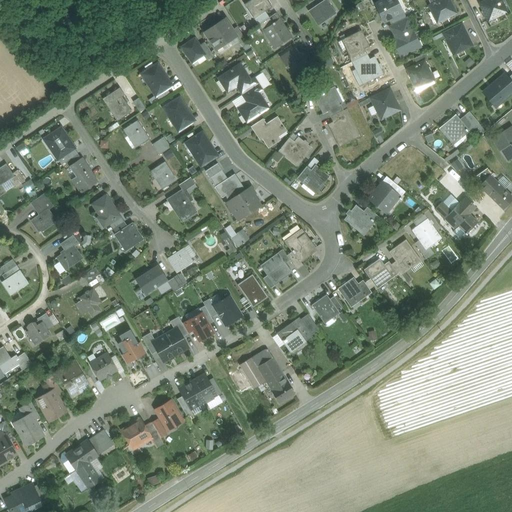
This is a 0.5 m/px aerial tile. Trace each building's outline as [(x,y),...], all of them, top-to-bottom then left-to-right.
[(266,0),(251,0),(245,5),(254,18),(265,11),(271,7),(266,0)] [(325,0),(308,12),(317,25),(335,13),(325,0)] [(393,0),(381,0),(374,4),(383,21),(390,18),(400,13),(400,12),(393,0)] [(438,0),(430,4),(439,21),(456,13),(449,0),(438,0)] [(484,0),(482,1),(479,3),(488,21),(504,13),(498,2),(501,1),(500,0),(484,0)] [(361,2),(356,4),(360,11),(365,9),(361,2)] [(265,11),(254,18),(258,24),(269,17),(265,11)] [(400,13),(390,18),(393,23),(402,19),(403,19),(406,18),(402,11),(400,12),(400,13)] [(269,17),(258,24),(262,31),(279,20),(274,14),(269,17)] [(224,18),(204,32),(216,49),(236,36),(232,30),(224,18)] [(393,23),(390,25),(396,37),(408,31),(403,19),(402,19),(393,23)] [(279,20),(262,31),(263,32),(273,48),(290,37),(279,20)] [(458,24),(444,31),(447,37),(461,30),(458,24)] [(232,30),(236,36),(238,39),(243,35),(237,27),(232,30)] [(461,30),(447,37),(455,53),(472,45),(464,29),(461,30)] [(360,30),(343,39),(350,53),(351,54),(363,48),(368,45),(360,30)] [(396,37),(392,40),(400,56),(417,48),(408,31),(396,37)] [(250,47),(243,35),(238,39),(237,39),(245,50),(250,47)] [(194,38),(182,47),(191,61),(204,53),(200,46),(194,38)] [(213,55),(205,43),(200,46),(204,53),(207,58),(213,55)] [(295,48),(282,57),(286,63),(285,64),(290,72),(292,74),(308,63),(303,56),(304,55),(302,52),(299,54),(295,48)] [(351,54),(350,53),(347,55),(351,62),(354,60),(366,54),(363,48),(351,54)] [(424,53),(412,59),(414,65),(423,60),(424,61),(427,59),(424,53)] [(366,54),(354,60),(356,66),(369,59),(366,54)] [(369,59),(356,66),(365,82),(382,73),(374,57),(369,59)] [(414,65),(406,69),(414,85),(431,76),(424,61),(423,60),(414,65)] [(159,62),(145,73),(160,94),(175,84),(159,62)] [(240,63),(219,77),(229,91),(237,85),(239,88),(255,78),(254,78),(250,80),(240,63)] [(263,72),(254,78),(255,78),(258,83),(266,78),(263,72)] [(493,111),(511,95),(511,83),(508,78),(504,74),(479,94),(493,111)] [(255,78),(239,88),(243,93),(258,83),(255,78)] [(270,84),(266,78),(258,83),(261,88),(262,89),(270,84)] [(258,83),(243,93),(246,98),(261,88),(258,83)] [(261,88),(246,98),(248,101),(239,107),(248,121),(268,108),(258,91),(262,89),(261,88)] [(332,88),(314,96),(322,113),(327,110),(340,104),(332,88)] [(118,90),(105,101),(121,122),(134,112),(118,90)] [(384,90),(371,96),(374,102),(387,95),(384,90)] [(246,98),(243,93),(229,102),(234,110),(239,107),(248,101),(246,98)] [(387,95),(374,102),(382,118),(400,109),(391,93),(387,95)] [(184,96),(167,106),(179,127),(189,121),(187,117),(193,113),(184,96)] [(139,110),(144,107),(139,97),(133,100),(139,110)] [(340,104),(327,110),(330,116),(342,110),(340,104)] [(342,110),(330,116),(333,122),(346,115),(343,110),(342,110)] [(478,122),(468,111),(464,115),(473,126),(478,122)] [(333,122),(328,124),(339,146),(356,137),(346,115),(333,122)] [(455,115),(439,128),(451,142),(459,135),(460,137),(468,131),(459,120),(455,115)] [(473,126),(464,115),(459,120),(468,131),(473,126)] [(266,124),(255,131),(260,139),(263,137),(269,146),(279,139),(276,134),(284,128),(277,117),(266,124)] [(262,119),(252,126),(255,131),(266,124),(262,119)] [(151,139),(138,121),(125,131),(138,149),(151,139)] [(62,126),(50,134),(66,156),(77,148),(62,126)] [(205,129),(188,140),(202,162),(219,151),(205,129)] [(511,129),(494,139),(506,158),(511,154),(511,129)] [(311,148),(293,133),(279,150),(297,165),(296,165),(311,148)] [(164,135),(152,143),(159,154),(171,146),(164,135)] [(97,181),(82,158),(79,160),(71,165),(78,175),(72,179),(80,192),(97,181)] [(164,162),(151,170),(156,178),(158,177),(164,187),(175,179),(164,162)] [(13,174),(5,163),(0,166),(0,194),(4,191),(0,185),(0,183),(10,177),(16,185),(25,179),(18,170),(13,174)] [(328,176),(315,165),(311,170),(303,180),(316,191),(328,176)] [(223,167),(214,173),(242,216),(262,203),(256,193),(251,195),(238,174),(231,179),(223,167)] [(306,167),(297,177),(302,181),(303,180),(311,170),(306,167)] [(486,168),(475,175),(482,182),(489,175),(490,175),(492,173),(486,168)] [(490,175),(489,175),(482,182),(479,185),(491,197),(502,208),(511,198),(511,197),(505,191),(498,184),(490,175)] [(506,176),(498,184),(505,191),(508,189),(506,186),(511,181),(506,176)] [(31,178),(23,182),(27,190),(35,186),(31,178)] [(388,186),(381,181),(367,198),(383,211),(396,194),(397,194),(388,186)] [(404,191),(392,181),(388,186),(397,194),(396,194),(399,197),(404,191)] [(182,189),(167,199),(181,221),(189,216),(196,211),(189,201),(192,199),(189,194),(188,195),(186,196),(182,189)] [(120,216),(106,194),(92,204),(100,215),(103,213),(110,223),(120,216)] [(474,207),(465,198),(459,203),(458,203),(446,215),(443,218),(462,237),(465,234),(466,233),(476,222),(468,214),(474,207)] [(355,205),(344,219),(360,232),(370,220),(373,222),(373,221),(371,219),(372,219),(363,212),(355,205)] [(60,219),(50,206),(36,216),(46,229),(40,234),(46,242),(56,235),(50,227),(60,219)] [(378,216),(367,207),(363,212),(372,219),(371,219),(373,221),(374,221),(378,216)] [(422,212),(412,220),(417,226),(427,219),(422,212)] [(440,237),(427,219),(417,226),(414,228),(411,229),(419,240),(425,248),(428,246),(440,237)] [(132,222),(116,233),(126,249),(134,244),(143,238),(137,231),(132,222)] [(242,230),(234,236),(241,247),(249,242),(242,230)] [(316,249),(304,233),(298,237),(297,236),(286,243),(292,251),(299,261),(300,261),(316,249)] [(229,238),(224,242),(230,250),(226,252),(229,256),(237,251),(229,238)] [(405,240),(389,251),(396,261),(402,270),(403,269),(408,265),(409,266),(410,265),(410,264),(418,258),(405,240)] [(428,246),(425,248),(419,240),(414,243),(425,258),(432,253),(428,246)] [(193,242),(172,255),(181,270),(202,258),(193,242)] [(73,245),(54,258),(63,270),(82,257),(73,245)] [(286,255),(282,249),(276,253),(278,256),(279,256),(284,263),(289,260),(286,255)] [(299,261),(292,251),(286,255),(289,260),(295,268),(302,263),(300,261),(299,261)] [(278,256),(263,267),(268,274),(274,283),(275,283),(290,271),(284,263),(279,256),(278,256)] [(29,280),(17,259),(3,267),(7,275),(4,276),(12,289),(29,280)] [(379,259),(364,269),(369,277),(375,285),(389,275),(390,274),(383,265),(379,259)] [(402,270),(396,261),(390,264),(397,273),(399,276),(405,272),(403,269),(402,270)] [(159,262),(137,276),(146,291),(168,277),(159,262)] [(390,264),(388,262),(383,265),(390,274),(389,275),(391,277),(397,273),(390,264)] [(95,265),(82,274),(88,282),(100,273),(95,265)] [(111,267),(102,274),(106,280),(116,274),(111,267)] [(252,273),(236,284),(252,307),(268,296),(252,274),(252,273),(252,274),(252,273)] [(274,283),(268,274),(263,278),(270,287),(275,283),(274,283)] [(369,277),(363,281),(369,289),(375,285),(369,277)] [(352,278),(338,288),(349,304),(363,294),(364,293),(357,284),(352,278)] [(363,281),(363,280),(357,284),(364,293),(363,294),(365,296),(371,292),(369,289),(363,281)] [(89,293),(74,303),(82,315),(88,311),(92,316),(101,310),(89,293)] [(230,295),(213,305),(224,325),(241,315),(230,295)] [(328,299),(325,295),(312,305),(323,320),(337,310),(328,299)] [(341,307),(333,295),(328,299),(337,310),(341,307)] [(201,312),(187,320),(199,341),(213,333),(201,312)] [(318,328),(307,313),(307,314),(308,315),(300,321),(310,334),(318,328)] [(51,331),(41,316),(27,325),(37,341),(51,331)] [(187,332),(178,316),(169,321),(174,329),(176,327),(181,335),(187,332)] [(299,319),(289,327),(288,325),(277,333),(290,351),(305,341),(303,339),(310,334),(300,321),(298,318),(299,319)] [(181,335),(176,327),(174,329),(164,334),(175,354),(188,347),(181,335)] [(150,332),(141,337),(150,352),(157,349),(152,341),(155,340),(150,332)] [(155,340),(152,341),(157,349),(163,361),(175,354),(164,334),(155,340)] [(134,335),(126,340),(125,338),(117,343),(127,360),(143,351),(134,335)] [(18,355),(11,343),(0,348),(0,354),(5,363),(18,355)] [(252,358),(257,366),(272,357),(267,349),(252,358)] [(22,368),(32,361),(25,351),(14,358),(22,368)] [(107,353),(88,363),(98,381),(117,371),(107,353)] [(257,366),(252,358),(251,356),(239,364),(253,388),(265,380),(257,366)] [(286,380),(272,357),(257,366),(265,380),(271,389),(286,380)] [(76,366),(57,376),(69,396),(87,386),(76,366)] [(251,385),(240,368),(229,374),(239,391),(251,385)] [(286,380),(271,389),(279,403),(295,394),(286,380)] [(266,411),(251,385),(239,391),(255,418),(266,411)] [(67,412),(53,387),(34,398),(48,422),(67,412)] [(195,388),(184,395),(194,411),(204,405),(195,388)] [(170,401),(156,409),(166,427),(180,418),(170,401)] [(28,414),(15,422),(27,441),(40,433),(28,414)] [(140,419),(122,430),(132,447),(150,436),(140,419)] [(104,429),(87,440),(97,455),(114,443),(104,429)] [(0,432),(0,459),(3,464),(16,456),(0,432)] [(97,455),(87,440),(67,454),(76,468),(89,460),(97,455)] [(76,468),(67,454),(61,458),(71,472),(76,468)] [(101,478),(89,460),(76,468),(71,472),(75,478),(79,475),(88,487),(101,478)] [(32,483),(18,490),(19,492),(5,499),(11,511),(19,511),(28,508),(27,505),(39,499),(32,483)]
